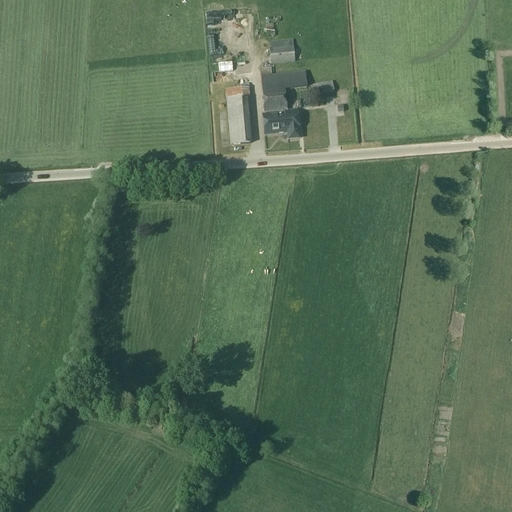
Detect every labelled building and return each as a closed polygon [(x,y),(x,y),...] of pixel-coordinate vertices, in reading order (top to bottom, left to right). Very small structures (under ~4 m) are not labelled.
[(293,47),(269,50),(271,65),(295,63),(293,47)] [(271,70),(260,71),(264,113),(287,111),(285,98),(290,97),(290,91),(307,89),(305,73),(272,77),(271,70)] [(333,83),(309,86),(310,96),(334,93),(333,83)] [(246,89),(226,91),(231,146),(251,145),(246,89)] [(285,114),(262,116),(264,136),(287,134),(288,141),(299,140),(297,112),(285,113),(285,114)] [(468,211),(474,212),(478,182),(473,182),(468,211)]
